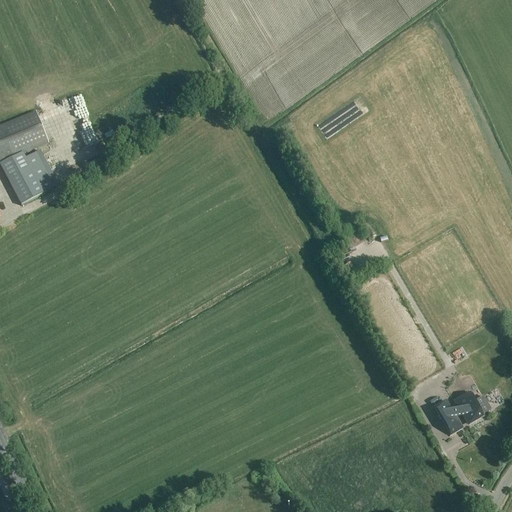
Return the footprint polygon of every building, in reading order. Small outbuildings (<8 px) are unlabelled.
[(141,104),(152,99),(133,59),(123,63),(141,104)] [(82,110),(108,99),(103,86),(119,80),(114,69),(65,89),(68,97),(76,94),(78,99),(77,99),(82,110)] [(88,123),(119,111),(116,102),(85,114),(88,123)] [(35,113),(2,127),(0,127),(0,218),(1,218),(0,216),(0,163),(48,145),(35,113)] [(105,140),(108,146),(115,142),(111,136),(105,140)] [(37,153),(25,159),(23,155),(0,166),(21,206),(44,194),(56,188),(37,153)] [(340,272),(348,284),(358,278),(350,266),(340,272)] [(462,352),(449,355),(451,362),(463,359),(462,352)] [(463,429),(456,418),(462,417),(467,426),(484,416),(470,392),(453,402),(458,410),(452,411),(445,400),(433,407),(450,437),(463,429)]
